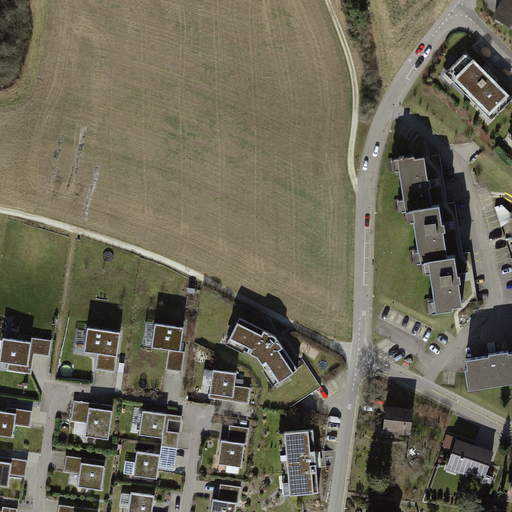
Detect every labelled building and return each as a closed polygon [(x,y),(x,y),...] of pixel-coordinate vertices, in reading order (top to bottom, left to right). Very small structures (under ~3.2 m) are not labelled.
[(511,0),(505,0),(496,16),(507,23),(509,22),(511,23),(511,0)] [(483,69),(466,52),(448,71),(456,79),(454,82),(484,112),(486,109),(495,118),(511,100),(511,97),(497,82),(499,80),(486,66),(483,69)] [(440,155),(425,157),(429,180),(431,179),(432,188),(430,188),(433,206),(440,204),(443,223),(445,222),(446,230),(444,230),(448,256),(456,254),(458,273),(461,272),(462,280),(460,281),(463,304),(479,301),(471,253),(463,254),(455,203),(448,204),(440,155)] [(406,210),(413,208),(433,206),(430,188),(432,188),(431,179),(429,180),(425,157),(415,159),(415,156),(405,157),(405,156),(399,157),(400,158),(398,159),(406,210)] [(497,206),(502,222),(511,218),(507,203),(497,206)] [(429,259),(448,256),(444,230),(446,230),(445,222),(443,223),(440,204),(433,206),(413,208),(421,260),(429,259)] [(429,259),(437,310),(454,308),(454,305),(463,304),(460,281),(462,280),(461,272),(458,273),(456,254),(448,256),(429,259)] [(277,336),(241,318),(230,338),(244,345),(242,349),(258,357),(268,371),(270,370),(279,382),(298,369),(277,336)] [(184,327),(156,323),(156,324),(147,323),(143,345),(152,346),(152,347),(170,350),(167,369),(183,372),(185,352),(181,351),(184,327)] [(121,332),(88,328),(85,351),(99,353),(96,369),(116,372),(121,332)] [(32,342),(4,338),(0,362),(29,365),(30,353),(50,356),(52,340),(32,338),(32,342)] [(490,355),(467,359),(468,368),(466,369),(469,386),(511,378),(511,351),(509,352),(509,350),(490,353),(490,355)] [(237,373),(214,370),(210,398),(223,400),(224,395),(234,397),(233,401),(249,403),(251,388),(236,385),(237,373)] [(102,409),(74,405),(72,421),(87,423),(86,436),(109,439),(114,406),(103,404),(102,409)] [(413,411),(388,408),(385,427),(401,429),(400,432),(410,433),(413,411)] [(0,410),(0,434),(13,437),(15,425),(31,427),(33,411),(17,409),(17,413),(0,410)] [(167,414),(143,410),(140,434),(164,437),(162,446),(178,448),(180,432),(165,430),(167,414)] [(232,441),(222,440),(219,463),(242,466),(246,443),(248,443),(250,427),(234,425),(232,441)] [(314,429),(285,431),(286,445),(281,446),(281,449),(287,448),(289,469),(283,470),(283,475),(289,475),(291,494),(319,492),(314,429)] [(494,452),(448,437),(445,446),(454,449),(449,464),(485,476),(494,452)] [(161,454),(138,451),(134,475),(158,478),(161,454)] [(83,458),(67,456),(65,471),(80,473),(78,486),(102,489),(106,461),(92,459),(92,464),(82,462),(83,458)] [(0,484),(9,486),(11,474),(26,476),(28,460),(13,458),(12,462),(0,460),(0,484)] [(241,487),(225,484),(223,500),(214,499),(211,511),(235,511),(237,502),(239,502),(241,487)] [(152,511),(155,495),(132,492),(129,511),(152,511)]
